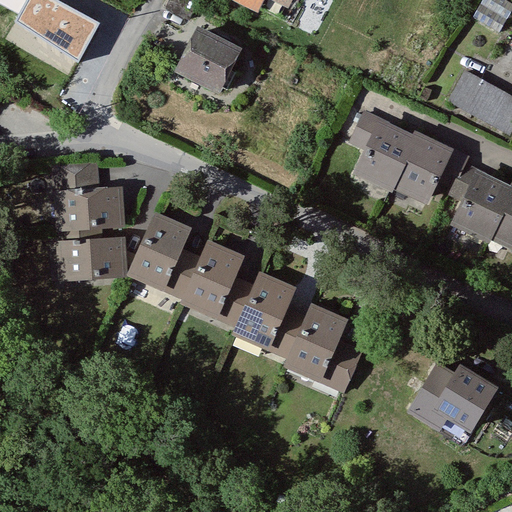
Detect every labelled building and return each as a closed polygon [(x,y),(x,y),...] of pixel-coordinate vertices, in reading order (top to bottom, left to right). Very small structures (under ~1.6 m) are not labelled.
[(27,0),(0,0),(0,4),(19,15),(27,0)] [(27,0),(19,15),(15,22),(79,63),(101,23),(58,0),(27,0)] [(199,5),(189,0),(172,0),(167,11),(190,22),(199,5)] [(296,0),(229,0),(263,17),(270,2),(290,12),(296,0)] [(511,9),(511,4),(504,0),(483,0),(473,18),(498,33),(511,9)] [(242,49),(197,26),(174,71),(219,94),(242,49)] [(509,134),(511,129),(511,96),(464,70),(447,100),(509,134)] [(394,199),(396,196),(414,140),(396,131),(397,128),(365,113),(351,141),(369,150),(354,180),(394,199)] [(416,136),(414,140),(396,196),(429,211),(442,183),(456,155),(416,136)] [(469,162),(456,155),(442,183),(453,188),(448,197),(464,205),(478,175),(491,181),(493,179),(467,167),(469,162)] [(52,188),(97,185),(96,161),(50,163),(52,188)] [(491,251),(494,246),(511,192),(511,191),(491,181),(478,175),(464,205),(451,231),(491,251)] [(121,224),(119,184),(97,185),(52,188),(49,188),(51,228),(54,228),(99,226),(121,224)] [(511,192),(494,246),(511,255),(511,192)] [(123,272),(178,297),(198,255),(178,247),(188,225),(151,209),(123,272)] [(99,235),(99,226),(54,228),(55,237),(99,235)] [(55,237),(51,237),(53,278),(121,275),(119,234),(99,235),(55,237)] [(176,301),(233,326),(251,283),(232,275),(241,254),(205,238),(198,255),(178,297),(176,301)] [(230,333),(284,357),(303,314),(285,306),(294,286),(257,270),(251,283),(233,326),(230,333)] [(309,301),(303,314),(284,357),(281,365),(343,392),(361,350),(337,339),(346,317),(309,301)] [(497,384),(458,361),(453,370),(437,362),(408,412),(432,426),(439,413),(470,431),(497,384)]
